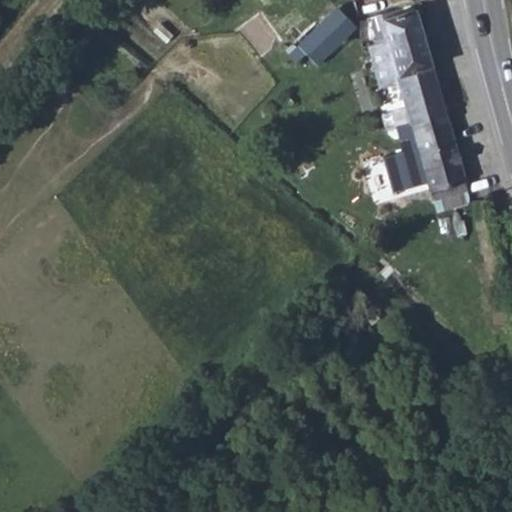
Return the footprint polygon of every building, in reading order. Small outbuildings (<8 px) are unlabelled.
[(358,0),(346,0),(322,23),(340,42),(374,13),(358,0)] [(406,50),(439,41),(429,2),(396,11),(401,32),(380,36),(381,47),(365,49),(377,82),(391,78),(412,72),(406,50)] [(340,42),(322,23),(311,33),(328,52),(340,42)] [(458,108),(439,41),(406,50),(412,72),(419,100),(424,118),(458,108)] [(419,100),(412,72),(391,78),(396,105),(419,100)] [(407,124),(424,118),(419,100),(396,105),(399,124),(407,124)] [(433,157),(441,183),(476,173),(458,108),(424,118),(407,124),(417,160),(433,157)]
